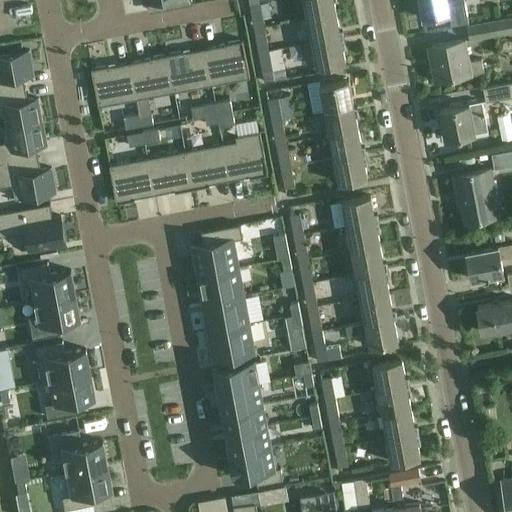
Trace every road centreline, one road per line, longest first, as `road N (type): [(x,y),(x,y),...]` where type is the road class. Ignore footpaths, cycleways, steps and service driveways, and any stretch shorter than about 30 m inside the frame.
road 1 (residential): [(477,511),(379,0)]
road 2 (residential): [(171,500),(207,481),(163,227)]
road 3 (residential): [(171,500),(140,490),(95,239)]
road 4 (residential): [(57,39),(95,239)]
road 5 (residential): [(113,29),(235,6)]
